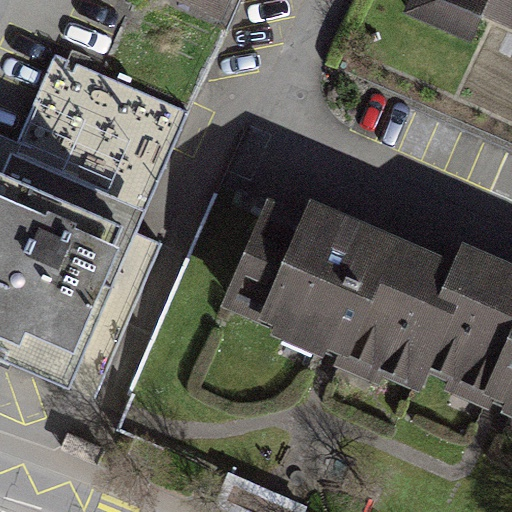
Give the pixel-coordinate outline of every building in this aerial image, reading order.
[(230,0),(183,0),(225,16),(230,0)] [(511,0),(431,0),(428,10),(511,45),(511,0)] [(465,263),(284,184),(233,302),(413,380),(423,359),(465,263)] [(0,365),(66,394),(132,244),(0,185),(0,365)] [(511,258),(474,242),(465,263),(423,359),(511,398),(511,258)]
